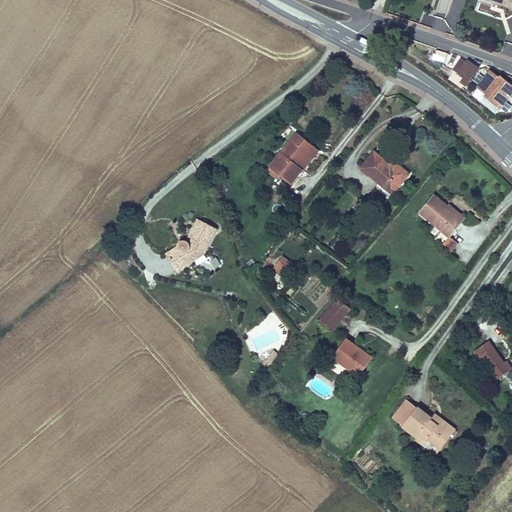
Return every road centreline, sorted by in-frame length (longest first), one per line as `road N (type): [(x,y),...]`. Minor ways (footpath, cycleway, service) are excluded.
road 1 (residential): [(345,39),(376,18),(511,66)]
road 2 (secondary): [(492,139),(431,89),(345,39)]
